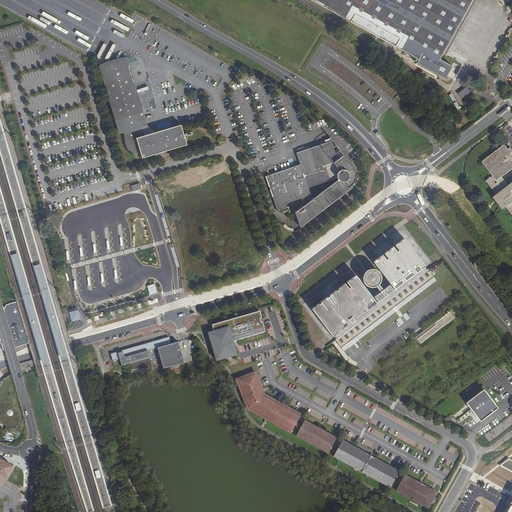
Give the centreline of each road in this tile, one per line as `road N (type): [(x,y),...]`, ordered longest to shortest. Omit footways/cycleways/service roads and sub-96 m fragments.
road 1 (unclassified): [(280,282),(309,355),(472,450)]
road 2 (tertiary): [(160,0),(348,120)]
road 3 (unclassified): [(0,366),(175,314)]
road 4 (unclassified): [(233,148),(280,282)]
road 5 (residential): [(0,316),(32,445)]
road 6 (tertiary): [(433,223),(511,325)]
